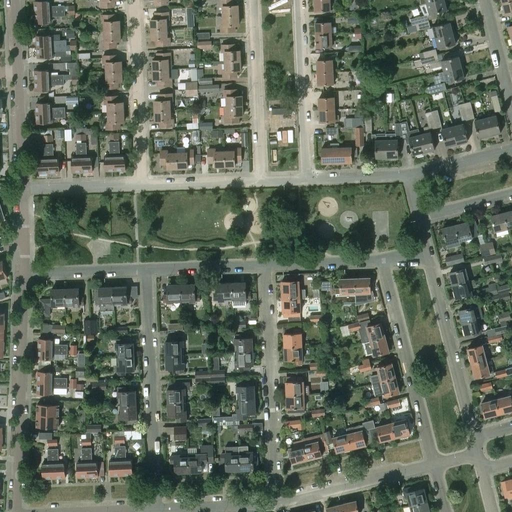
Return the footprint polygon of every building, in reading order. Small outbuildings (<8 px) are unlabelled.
[(237,6),(233,6),(232,0),(219,0),(220,7),(223,7),(223,16),(238,16),(237,6)] [(329,11),(328,0),(313,0),(314,12),(329,11)] [(445,0),(442,0),(420,5),(420,6),(421,9),(423,11),(425,14),(428,13),(429,15),(442,12),(446,11),(446,7),(448,7),(445,0)] [(511,13),(511,0),(502,3),(505,15),(511,13)] [(64,6),(50,7),(50,1),(35,2),(35,13),(65,11),(64,6)] [(65,11),(35,13),(36,24),(51,23),(51,17),(65,16),(65,11)] [(155,13),(156,20),(151,20),(151,30),(166,29),(166,20),(169,20),(168,12),(155,13)] [(119,21),(115,21),(114,15),(101,15),(102,23),(104,23),(105,32),(119,31),(119,21)] [(415,25),(428,21),(426,15),(410,19),(411,26),(415,25)] [(223,16),(224,25),(221,26),(221,33),(234,32),(234,26),(238,25),(238,16),(223,16)] [(415,25),(411,26),(413,32),(417,31),(430,28),(428,21),(415,25)] [(435,38),(454,33),(452,25),(450,26),(449,22),(432,27),(435,38)] [(315,36),(330,35),(330,23),(315,24),(315,36)] [(66,30),(67,38),(75,37),(74,29),(66,30)] [(167,38),(166,29),(151,30),(152,40),(156,39),(157,46),(170,45),(169,38),(167,38)] [(105,32),(105,41),(102,41),(103,48),(116,48),(116,41),(120,41),(119,31),(105,32)] [(456,41),(454,33),(435,38),(437,49),(455,44),(454,41),(456,41)] [(52,35),(37,36),(37,47),(67,46),(66,40),(52,41),(52,35)] [(331,41),(330,35),(315,36),(316,48),(335,47),(335,41),(331,41)] [(239,51),(235,51),(235,44),(222,45),(222,52),(225,52),(225,61),(240,61),(239,51)] [(67,46),(37,47),(38,58),(53,58),(53,51),(67,51),(67,46)] [(424,59),(437,55),(435,49),(422,53),(424,59)] [(157,54),(157,60),(153,61),(153,70),(168,70),(171,70),(170,53),(157,54)] [(437,55),(424,59),(420,60),(421,66),(429,64),(430,69),(442,66),(443,72),(461,67),(458,56),(438,61),(437,55)] [(121,62),(117,62),(116,56),(103,56),(104,63),(106,63),(107,72),(121,72),(121,62)] [(317,73),(332,72),(331,60),(316,61),(317,73)] [(236,71),(240,71),(240,61),(225,61),(218,62),(218,64),(225,64),(225,71),(223,71),(223,78),(236,77),(236,71)] [(77,63),(67,63),(67,69),(70,69),(70,75),(72,75),(78,75),(78,68),(77,63)] [(440,81),(446,81),(446,83),(464,78),(461,67),(443,72),(438,73),(440,81)] [(70,75),(50,76),(49,70),(35,71),(35,81),(64,80),(72,80),(78,80),(78,75),(72,75),(70,75)] [(168,70),(153,70),(154,80),(158,80),(158,86),(171,86),(171,79),(168,79),(168,70)] [(107,72),(107,82),(104,82),(105,89),(117,88),(117,82),(122,82),(121,72),(107,72)] [(332,84),(332,72),(317,73),(317,85),(332,84)] [(64,80),(35,81),(36,92),(50,91),(50,85),(64,85),(64,80)] [(197,92),(197,86),(197,82),(186,82),(186,96),(197,95),(197,92)] [(427,88),(429,94),(445,89),(444,83),(427,88)] [(241,96),(237,96),(237,90),(224,90),(224,97),(227,97),(227,106),(241,106),(241,96)] [(159,94),(159,101),(154,101),(155,111),(170,110),(169,101),(172,101),(171,94),(159,94)] [(497,95),(491,96),(490,97),(494,113),(501,112),(497,95)] [(122,103),(118,103),(118,96),(105,97),(105,104),(108,104),(109,113),(123,113),(122,103)] [(319,111),(334,110),(333,98),(318,98),(319,111)] [(464,103),(468,120),(474,118),(470,102),(464,103)] [(65,108),(51,108),(51,103),(36,104),(37,124),(51,123),(51,118),(65,118),(65,108)] [(468,120),(464,103),(458,105),(462,121),(468,120)] [(241,106),(227,106),(224,106),(225,123),(238,122),(238,116),(242,116),(241,106)] [(170,110),(155,111),(155,121),(160,121),(160,127),(173,127),(173,120),(170,120),(170,110)] [(334,116),(334,110),(319,111),(319,123),(334,122),(338,122),(338,116),(334,116)] [(437,110),(430,112),(435,128),(441,127),(437,110)] [(435,128),(430,112),(424,113),(428,127),(423,128),(424,134),(419,135),(424,154),(432,152),(431,150),(434,150),(429,130),(435,128)] [(109,113),(109,123),(106,123),(107,130),(120,129),(119,122),(123,122),(123,113),(109,113)] [(496,116),(485,118),(490,138),(498,136),(497,134),(500,133),(496,116)] [(351,128),(362,127),(362,118),(351,119),(351,128)] [(490,138),(485,118),(474,121),(478,138),(481,138),(482,140),(490,138)] [(79,119),(69,119),(70,128),(80,128),(79,119)] [(406,122),(400,124),(402,137),(403,139),(405,139),(406,143),(409,143),(410,147),(412,155),(416,154),(416,156),(424,154),(419,135),(417,130),(409,132),(406,122)] [(463,124),(452,127),(457,146),(465,144),(464,142),(467,141),(463,124)] [(457,146),(452,127),(441,129),(445,147),(449,146),(449,148),(457,146)] [(395,133),(386,134),(387,160),(395,160),(395,157),(398,157),(397,139),(397,137),(395,137),(395,133)] [(386,134),(371,134),(371,141),(375,141),(375,158),(379,158),(379,160),(387,160),(386,134)] [(109,142),(110,156),(104,157),(105,171),(115,170),(114,142),(109,142)] [(125,156),(119,156),(119,142),(114,142),(115,170),(125,170),(125,156)] [(76,143),(77,158),(71,158),(72,172),(82,172),(81,143),(76,143)] [(86,143),(81,143),(82,172),(92,171),(92,157),(86,157),(86,143)] [(43,145),(44,159),(38,159),(39,173),(49,173),(48,144),(43,145)] [(53,144),(48,144),(49,173),(59,172),(59,158),(53,158),(53,144)] [(330,149),(321,149),(321,164),(339,163),(338,148),(338,144),(330,144),(330,149)] [(234,166),(234,162),(241,161),(240,148),(224,149),(224,152),(225,166),(234,166)] [(351,149),(351,148),(338,148),(339,163),(351,163),(351,157),(356,157),(356,149),(351,149)] [(224,152),(215,152),(215,149),(208,150),(208,163),(215,162),(215,167),(225,166),(224,152)] [(186,150),(186,153),(177,154),(177,168),(187,168),(187,163),(193,163),(193,150),(186,150)] [(177,154),(168,154),(167,151),(160,152),(161,164),(167,164),(167,169),(177,168),(177,154)] [(511,211),(503,213),(507,229),(511,227),(511,211)] [(507,229),(503,213),(490,217),(494,232),(507,229)] [(474,221),(467,223),(455,226),(459,241),(471,238),(471,237),(476,235),(474,229),(475,229),(474,221)] [(455,226),(442,229),(446,245),(447,248),(460,245),(459,241),(455,226)] [(491,243),(485,244),(488,256),(494,255),(491,243)] [(488,256),(485,244),(479,246),(481,258),(488,256)] [(446,266),(464,262),(462,254),(444,258),(446,266)] [(488,257),(490,264),(502,261),(500,254),(488,257)] [(452,286),(468,282),(465,269),(449,273),(452,286)] [(369,278),(354,279),(355,294),(355,302),(367,301),(367,293),(370,293),(369,278)] [(339,280),(340,289),(335,289),(336,301),(342,300),(342,303),(355,302),(355,294),(354,279),(339,280)] [(283,282),(283,286),(282,286),(283,300),(300,299),(306,298),(305,290),(299,290),(299,285),(298,281),(283,282)] [(468,282),(452,286),(455,299),(471,295),(470,289),(475,288),(473,281),(468,282)] [(218,284),(219,294),(214,294),(214,301),(219,301),(219,302),(233,301),(232,283),(218,284)] [(246,283),(232,283),(233,301),(233,307),(246,307),(246,301),(246,300),(251,300),(251,293),(246,293),(246,283)] [(484,298),(498,294),(495,283),(488,285),(489,288),(482,290),(484,298)] [(508,284),(497,287),(498,294),(510,291),(508,284)] [(167,286),(168,296),(163,296),(163,303),(168,303),(168,304),(181,303),(181,285),(167,286)] [(195,285),(181,285),(181,303),(195,303),(195,302),(200,302),(200,295),(195,295),(195,285)] [(127,287),(113,288),(114,306),(127,305),(127,304),(127,297),(127,287)] [(99,288),(99,289),(95,289),(96,305),(100,305),(100,312),(114,312),(114,306),(113,288),(99,288)] [(47,300),(40,300),(41,317),(50,316),(49,307),(52,307),(52,308),(66,307),(65,289),(51,290),(52,300),(47,300)] [(78,289),(65,289),(66,307),(79,307),(79,306),(84,306),(83,299),(79,299),(78,289)] [(510,292),(498,295),(500,302),(511,299),(510,292)] [(500,302),(498,295),(486,298),(487,305),(500,302)] [(300,312),(300,299),(283,300),(283,313),(284,313),(284,318),(300,317),(300,312)] [(465,310),(459,311),(462,324),(478,320),(482,319),(478,302),(464,306),(465,310)] [(367,314),(356,317),(357,323),(369,320),(367,314)] [(508,332),(504,320),(503,314),(498,316),(501,327),(494,329),(496,335),(508,332)] [(478,320),(462,324),(465,336),(481,333),(481,332),(478,320)] [(361,329),(359,323),(347,326),(349,332),(361,329)] [(364,333),(360,334),(363,343),(364,343),(370,341),(370,342),(385,338),(381,323),(362,328),(364,333)] [(52,326),(52,333),(65,334),(65,326),(52,326)] [(294,329),(294,334),(284,334),(285,348),(302,347),(301,333),(300,329),(294,329)] [(235,335),(236,339),(235,339),(235,353),(253,352),(252,339),(242,339),(242,335),(235,335)] [(487,338),(488,343),(501,340),(500,335),(487,338)] [(175,337),(175,342),(171,342),(167,342),(165,342),(166,356),(184,355),(183,342),(182,342),(182,337),(175,337)] [(370,342),(370,341),(364,343),(367,355),(373,354),(374,356),(388,352),(385,338),(370,342)] [(39,350),(68,351),(68,346),(54,345),(54,340),(39,339),(39,350)] [(134,358),(134,344),(124,344),(124,340),(116,340),(117,345),(116,345),(116,358),(134,358)] [(471,364),(485,360),(482,346),(467,349),(471,364)] [(303,360),(302,347),(285,348),(285,361),(295,361),(295,365),(302,365),(302,360),(303,360)] [(68,351),(39,350),(39,360),(54,360),(54,355),(68,355),(68,351)] [(253,352),(235,353),(236,366),(237,366),(237,371),(250,370),(250,366),(254,366),(253,352)] [(185,369),(184,355),(166,356),(167,369),(177,369),(177,374),(184,373),(184,369),(185,369)] [(118,376),(125,376),(125,371),(135,371),(134,358),(116,358),(117,372),(118,372),(118,376)] [(485,360),(471,364),(474,378),(489,375),(489,374),(493,373),(491,367),(487,368),(485,360)] [(369,363),(363,365),(358,366),(360,373),(371,370),(369,363)] [(377,368),(379,375),(370,377),(372,384),(395,378),(391,364),(377,368)] [(76,366),(76,376),(85,377),(85,366),(76,366)] [(505,370),(495,373),(496,379),(507,376),(505,370)] [(67,379),(53,378),(54,372),(38,372),(38,384),(67,384),(67,379)] [(287,382),(286,382),(287,396),(304,395),(310,395),(309,386),(304,386),(304,381),(303,381),(303,377),(296,377),(287,377),(287,382)] [(399,393),(395,378),(372,384),(375,396),(384,394),(384,397),(399,393)] [(238,401),(255,400),(254,386),(254,382),(237,383),(238,387),(237,387),(238,401)] [(175,390),(167,390),(168,404),(186,403),(185,389),(189,389),(189,383),(175,383),(175,390)] [(492,389),(490,383),(479,385),(480,392),(492,389)] [(67,384),(38,384),(38,394),(53,395),(53,389),(67,389),(67,384)] [(118,388),(118,393),(118,406),(136,405),(136,392),(126,392),(125,388),(118,388)] [(499,414),(511,410),(511,403),(510,396),(509,394),(506,395),(507,397),(495,399),(499,414)] [(305,408),(304,395),(287,396),(288,409),(288,414),(305,413),(305,408)] [(380,404),(378,397),(363,401),(365,408),(380,404)] [(386,401),(386,402),(387,408),(399,405),(398,399),(386,401)] [(499,414),(495,399),(481,403),(485,418),(499,414)] [(220,417),(213,417),(213,425),(240,424),(240,418),(256,417),(255,413),(256,413),(255,400),(238,401),(238,414),(233,414),(233,416),(220,417)] [(187,420),(186,403),(168,404),(169,417),(177,416),(177,421),(187,420)] [(37,405),(37,416),(59,417),(59,406),(37,405)] [(137,418),(136,405),(118,406),(119,419),(120,419),(127,419),(137,418)] [(59,417),(37,416),(37,427),(59,428),(59,417)] [(391,423),(395,437),(409,434),(406,419),(391,423)] [(300,429),(299,420),(284,422),(285,428),(298,427),(299,429),(300,429)] [(369,429),(367,421),(362,422),(362,424),(346,428),(347,434),(351,449),(365,445),(363,435),(366,434),(364,430),(369,429)] [(395,437),(391,423),(377,427),(380,441),(395,437)] [(244,431),(253,430),(253,424),(238,425),(238,434),(244,434),(244,431)] [(188,439),(187,426),(175,427),(176,440),(188,439)] [(329,431),(323,432),(326,444),(332,443),(329,431)] [(321,456),(319,446),(326,445),(323,434),(302,440),(307,460),(321,456)] [(347,434),(333,437),(336,452),(351,449),(347,434)] [(294,447),(288,449),(292,464),(307,460),(302,440),(293,442),(294,447)] [(115,447),(115,461),(109,461),(110,476),(121,475),(120,446),(115,447)] [(125,446),(120,446),(121,475),(132,475),(132,460),(126,460),(125,446)] [(202,462),(207,462),(214,462),(213,446),(202,446),(202,454),(202,462)] [(226,447),(226,454),(221,454),(222,461),(226,461),(227,471),(240,470),(239,446),(226,447)] [(248,446),(239,446),(240,470),(258,469),(257,452),(253,453),(253,452),(249,452),(248,446)] [(82,448),(82,463),(77,463),(77,477),(87,477),(86,448),(82,448)] [(86,448),(87,477),(98,477),(97,462),(92,462),(92,448),(86,448)] [(48,449),(48,463),(42,464),(43,479),(54,478),(53,449),(48,449)] [(58,449),(53,449),(54,478),(65,478),(65,463),(59,463),(58,449)] [(175,455),(175,456),(170,456),(171,463),(175,463),(176,473),(189,472),(188,454),(175,455)] [(202,462),(202,454),(188,454),(189,472),(203,472),(202,462)] [(511,478),(506,480),(506,481),(501,482),(505,498),(510,496),(510,497),(511,496),(511,478)] [(404,493),(406,493),(410,505),(426,501),(422,484),(402,489),(404,493)] [(358,511),(355,500),(341,504),(342,511),(358,511)] [(429,511),(426,501),(410,505),(411,511),(429,511)]
